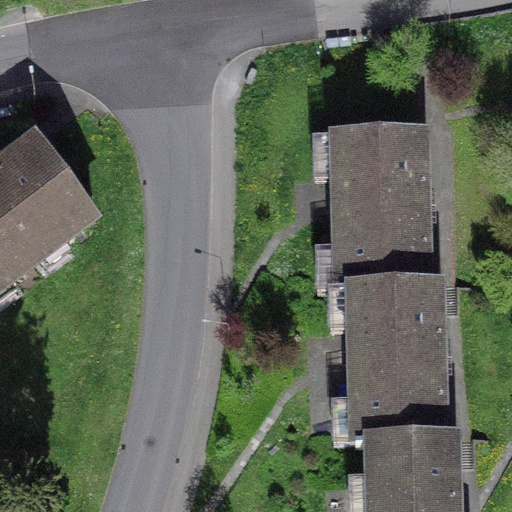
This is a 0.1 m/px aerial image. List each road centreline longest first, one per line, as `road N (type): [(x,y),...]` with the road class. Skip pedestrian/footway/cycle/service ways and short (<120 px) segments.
road 1 (residential): [(130,511),(163,394),(181,136),(144,42)]
road 2 (residential): [(399,0),(144,42)]
road 3 (residential): [(144,42),(0,69)]
